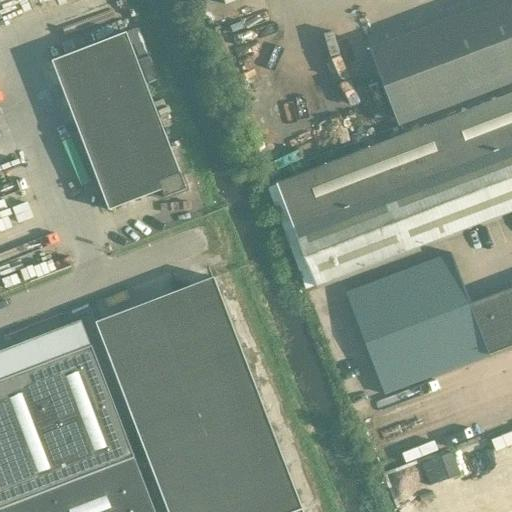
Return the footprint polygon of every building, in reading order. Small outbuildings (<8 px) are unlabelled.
[(511,83),(511,0),(502,0),(372,50),(400,126),(511,83)] [(127,33),(52,61),(109,211),(130,203),(129,202),(144,196),(144,197),(161,190),(164,198),(186,189),(127,33)] [(511,101),(280,190),(316,286),(511,211),(511,101)] [(511,288),(472,304),(453,254),(348,294),(385,394),(511,346),(511,288)] [(304,511),(214,277),(211,278),(212,280),(191,288),(191,286),(163,297),(163,299),(145,305),(145,304),(96,323),(168,511),(304,511)] [(0,508),(135,457),(92,345),(0,380),(0,508)] [(156,511),(135,457),(0,508),(0,511),(156,511)]
